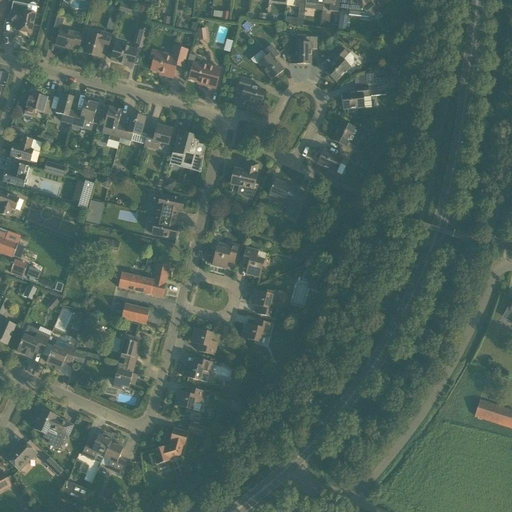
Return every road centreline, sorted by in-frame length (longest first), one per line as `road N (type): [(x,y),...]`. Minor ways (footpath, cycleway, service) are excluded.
road 1 (primary): [(291,464),(353,397),(410,305),(448,200),(477,0)]
road 2 (unclassified): [(315,485),(353,500),(438,396),(496,271),(511,265)]
road 3 (residential): [(33,381),(139,425),(156,407),(184,303)]
road 4 (residential): [(219,118),(20,63)]
road 5 (residential): [(192,274),(219,118)]
road 6 (residential): [(295,165),(319,95),(295,87),(274,117),(258,121)]
road 7 (residential): [(184,303),(224,317),(233,308),(237,290),(192,274)]
